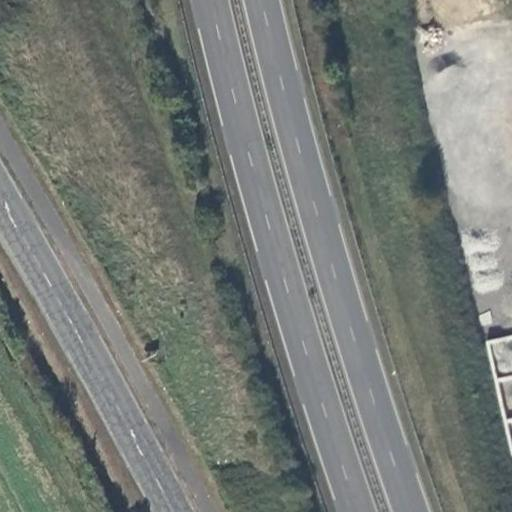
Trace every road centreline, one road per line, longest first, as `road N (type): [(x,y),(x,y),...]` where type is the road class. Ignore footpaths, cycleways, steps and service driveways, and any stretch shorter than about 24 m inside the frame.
road 1 (trunk): [(409,511),(267,0)]
road 2 (trunk): [(214,0),(354,511)]
road 3 (tertiary): [(0,199),(173,511)]
